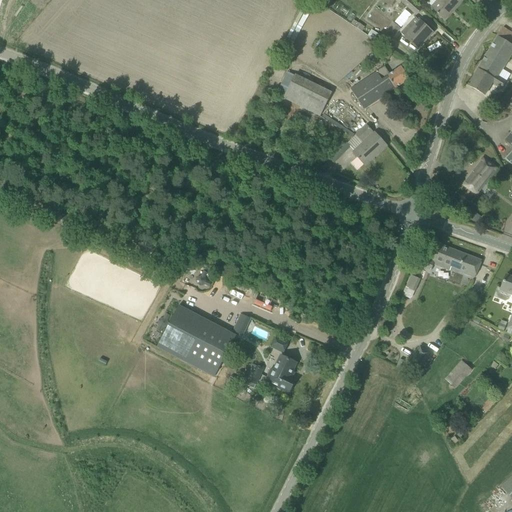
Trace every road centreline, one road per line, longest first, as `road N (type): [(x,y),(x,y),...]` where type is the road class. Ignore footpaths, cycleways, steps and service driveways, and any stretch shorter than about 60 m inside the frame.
road 1 (unclassified): [(412,213),(0,52)]
road 2 (tertiary): [(277,511),(385,293),(412,213)]
road 3 (tertiary): [(412,213),(461,64),(510,0)]
